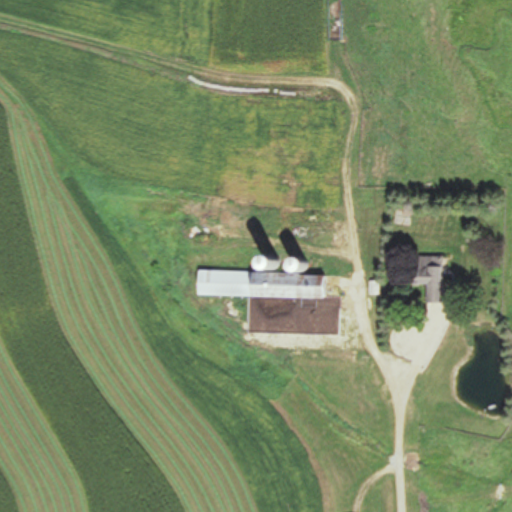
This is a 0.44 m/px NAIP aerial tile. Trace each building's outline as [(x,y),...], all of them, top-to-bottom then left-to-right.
[(236,151),(255,151),(255,109),(236,109),(236,151)] [(215,237),(272,240),(273,204),(237,202),(237,204),(216,203),(215,237)] [(290,231),(328,230),(327,207),(289,208),(290,231)] [(439,257),(413,256),(412,284),(426,285),(425,300),(438,301),(439,257)] [(349,298),(349,274),(195,272),(194,296),(349,298)]
